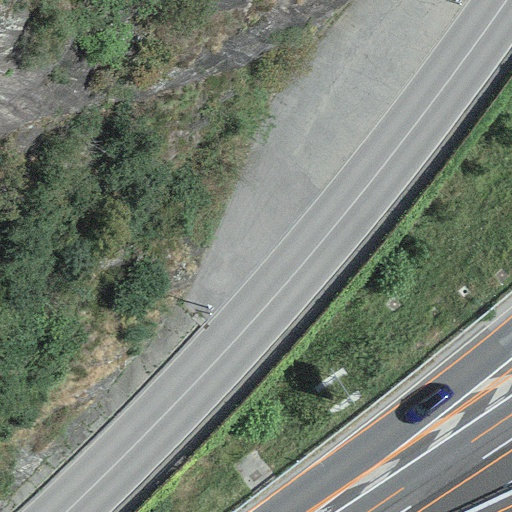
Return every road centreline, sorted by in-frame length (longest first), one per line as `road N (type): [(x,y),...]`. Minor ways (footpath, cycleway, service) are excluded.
road 1 (tertiary): [(64,511),(345,209),(505,0)]
road 2 (motorway): [(511,329),(373,444),(274,511)]
